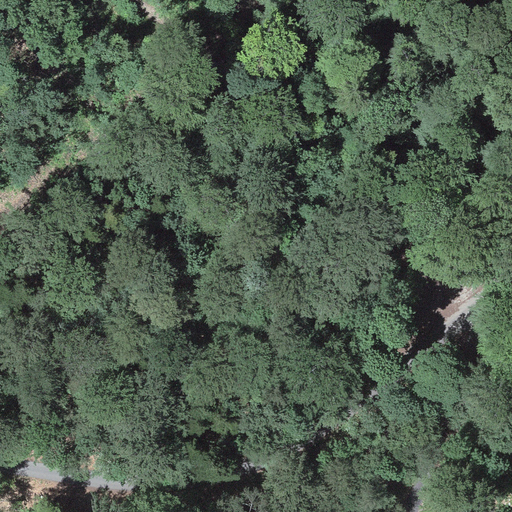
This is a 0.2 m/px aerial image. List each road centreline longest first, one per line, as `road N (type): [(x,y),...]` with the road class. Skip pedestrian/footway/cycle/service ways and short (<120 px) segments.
road 1 (unclassified): [(0,465),(99,481),(214,474),(331,422),(492,297)]
road 2 (unclassified): [(492,297),(413,511)]
